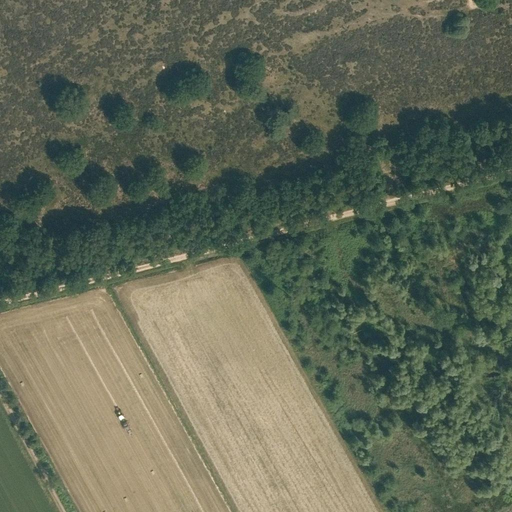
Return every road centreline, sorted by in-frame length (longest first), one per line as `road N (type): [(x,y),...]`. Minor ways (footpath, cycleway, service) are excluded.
road 1 (track): [(0,302),(511,173)]
road 2 (track): [(0,392),(61,511)]
